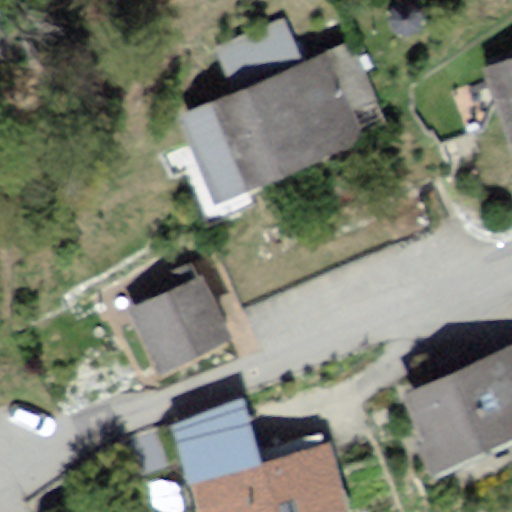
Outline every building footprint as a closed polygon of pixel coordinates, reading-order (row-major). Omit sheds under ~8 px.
[(511,43),(478,53),(504,144),(511,141),(511,43)] [(325,48),(169,107),(203,197),(359,138),(325,48)] [(201,269),(117,306),(152,384),(236,346),(201,269)] [(511,427),(511,338),(396,389),(429,464),(511,427)] [(241,403),(175,422),(202,511),(351,511),(327,428),(255,449),(241,403)]
